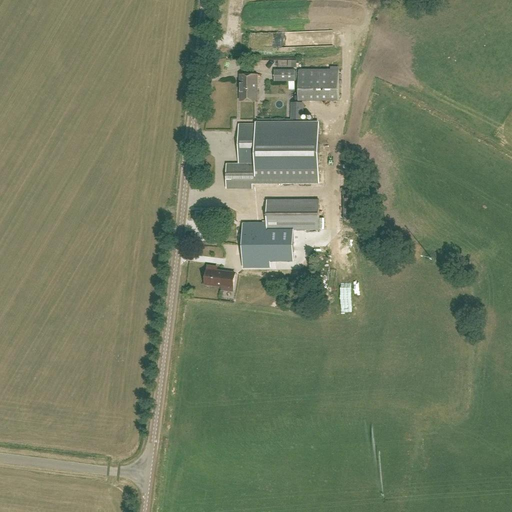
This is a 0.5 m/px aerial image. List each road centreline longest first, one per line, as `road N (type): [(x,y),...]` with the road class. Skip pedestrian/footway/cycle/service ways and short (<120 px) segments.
road 1 (unclassified): [(148,474),(208,0)]
road 2 (unclassified): [(0,458),(148,474)]
